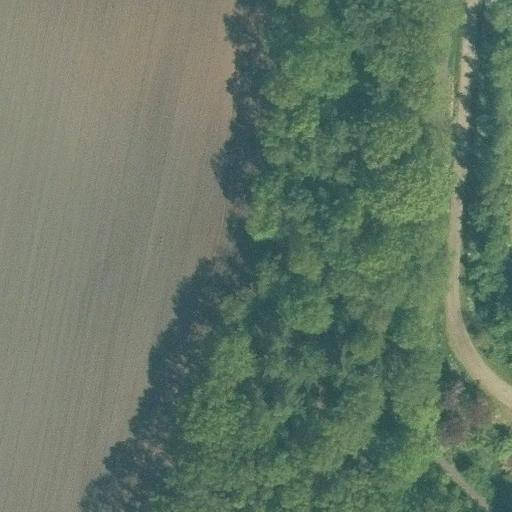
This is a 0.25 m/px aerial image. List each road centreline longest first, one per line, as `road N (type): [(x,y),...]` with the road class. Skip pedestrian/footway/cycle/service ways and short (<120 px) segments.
road 1 (track): [(364,0),(312,511)]
road 2 (track): [(438,511),(402,466),(319,445)]
